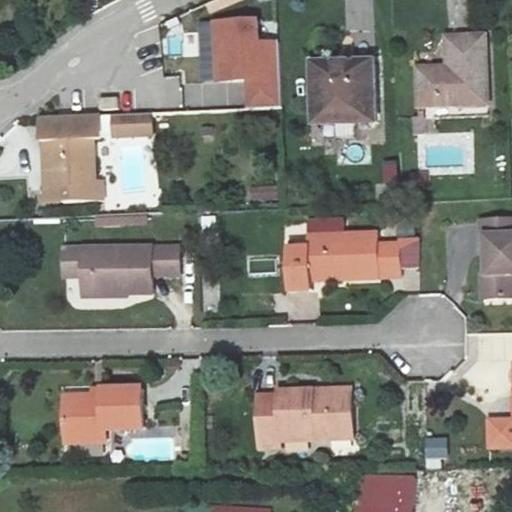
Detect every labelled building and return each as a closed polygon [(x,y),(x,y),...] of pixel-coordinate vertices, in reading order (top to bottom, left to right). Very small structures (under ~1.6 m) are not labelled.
[(288,113),(285,44),(268,45),(267,22),(201,25),(204,89),(250,87),(251,115),(288,113)] [(494,39),(457,40),(457,71),(427,71),(429,109),(496,106),(494,39)] [(379,55),(319,58),(321,126),(382,124),(379,55)] [(157,97),(143,97),(143,112),(157,112),(157,97)] [(93,140),(51,140),(52,189),(94,188),(93,140)] [(385,166),(389,189),(404,186),(400,163),(385,166)] [(511,220),(482,221),(483,238),(489,239),(489,259),(489,278),(485,278),(486,304),(511,303),(511,220)] [(342,238),(309,239),(310,252),(288,253),(290,294),(311,294),(311,279),(342,277),(343,283),(376,283),(376,244),(343,245),(342,238)] [(147,253),(81,255),(82,301),(149,298),(147,253)] [(279,277),(279,260),(252,261),(253,278),(279,277)] [(54,437),(93,438),(92,431),(134,432),(135,390),(94,389),(93,397),(83,396),(55,395),(54,437)] [(84,389),(83,396),(93,397),(94,389),(84,389)] [(253,450),(274,450),(274,443),(305,444),(303,450),(346,450),(346,407),(312,407),(311,399),(275,399),(274,406),(254,406),(253,450)] [(346,399),(311,399),(312,407),(346,407),(346,399)] [(511,427),(491,428),(491,455),(511,454),(511,427)] [(358,475),(358,508),(393,509),(393,475),(358,475)]
